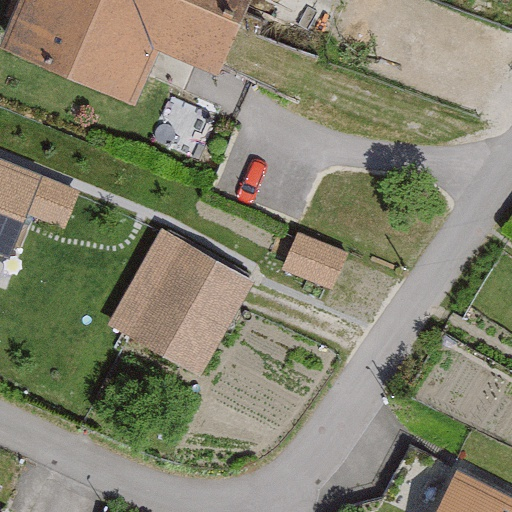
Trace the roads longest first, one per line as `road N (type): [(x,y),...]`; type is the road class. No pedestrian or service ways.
road 1 (residential): [(0,417),(155,488),(231,487),(291,457),(381,344),(511,151)]
road 2 (unknown): [(500,168),(419,172),(341,161),(269,132)]
